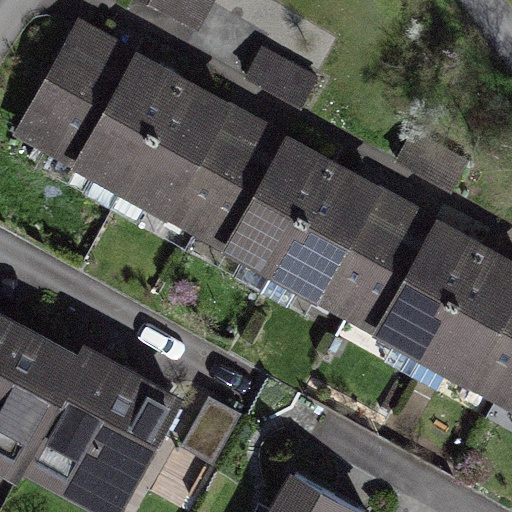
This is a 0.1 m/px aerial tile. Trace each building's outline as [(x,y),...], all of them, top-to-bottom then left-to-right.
[(159,0),(202,21),(213,0),(159,0)] [(222,96),(111,30),(51,146),(152,207),(222,96)] [(366,173),(262,112),(198,229),(302,287),(366,173)] [(511,261),(511,249),(417,197),(349,322),(448,381),(511,261)] [(164,381),(0,301),(0,455),(107,505),(164,381)] [(511,370),(495,397),(511,406),(511,370)] [(343,511),(353,495),(263,451),(232,511),(343,511)]
